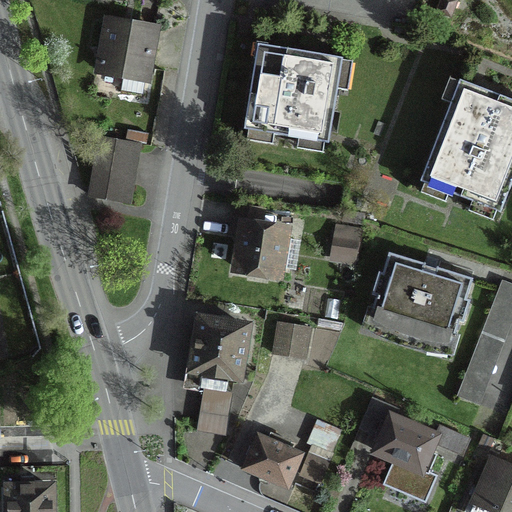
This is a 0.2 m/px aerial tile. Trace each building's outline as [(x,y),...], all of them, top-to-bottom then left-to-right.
[(100,64),(124,69),(121,90),(143,94),(155,29),(108,20),(100,64)] [(342,59),(267,46),(265,60),(256,58),(244,128),(328,142),(342,59)] [(511,179),(511,101),(460,81),(421,180),(499,211),(511,179)] [(394,125),(383,120),(378,134),(389,138),(394,125)] [(126,202),(136,143),(101,137),(91,196),(126,202)] [(286,230),(244,224),(237,269),(279,275),(281,262),(291,264),(294,244),(284,243),(286,230)] [(359,241),(360,230),(336,226),(332,254),(355,257),(358,241),(359,241)] [(473,278),(389,252),(383,273),(379,271),(372,294),(376,295),(370,315),(391,322),(389,327),(405,332),(401,344),(411,347),(415,335),(430,340),(432,335),(453,341),(459,321),(463,322),(470,300),(467,299),(473,278)] [(484,400),(511,327),(511,281),(508,280),(464,392),(484,400)] [(201,318),(192,368),(191,368),(188,384),(226,391),(229,375),(239,376),(247,326),(201,318)] [(311,327),(279,321),(273,351),(305,357),(311,327)] [(438,475),(429,472),(437,454),(430,451),(436,436),(392,417),(396,408),(372,397),(360,426),(383,436),(376,452),(404,464),(402,468),(403,469),(394,490),(426,503),(438,475)] [(341,429),(317,419),(307,443),(331,453),(341,429)] [(258,434),(243,468),(288,488),(303,453),(258,434)] [(328,463),(309,455),(302,472),(320,480),(328,463)] [(511,511),(511,468),(493,460),(470,511),(498,511),(499,511),(500,511),(511,511)] [(14,486),(8,486),(8,511),(51,511),(51,485),(33,486),(33,484),(14,484),(14,486)]
